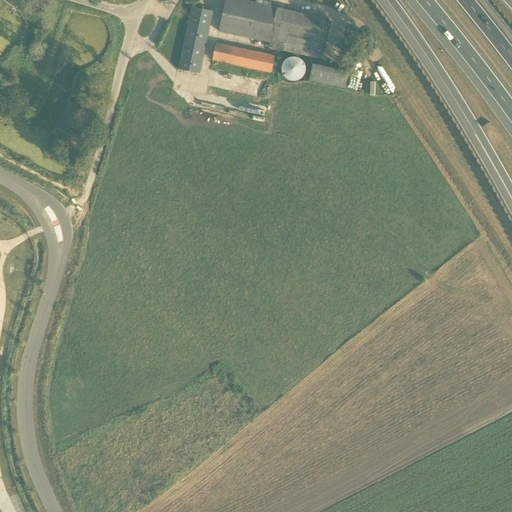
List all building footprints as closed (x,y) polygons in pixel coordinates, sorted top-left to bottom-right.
[(277,7),(271,6),(255,3),(241,0),(225,0),(219,32),(269,43),(277,8),(277,7)] [(200,74),(214,12),(192,7),(178,69),(200,74)] [(271,74),(275,56),(217,43),(213,60),(271,74)] [(287,55),(280,75),(299,82),(306,62),(287,55)] [(309,81),(345,89),(349,72),(313,64),(309,81)]
